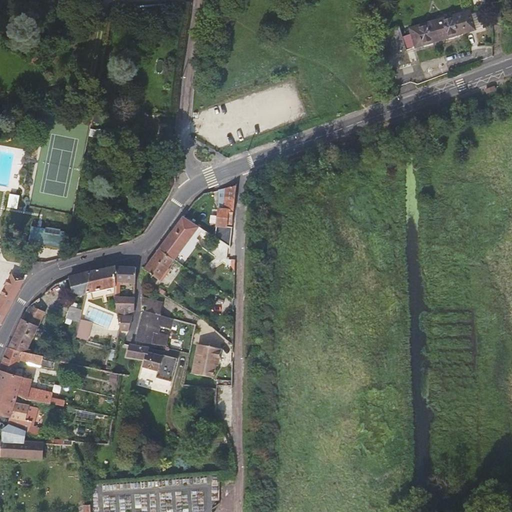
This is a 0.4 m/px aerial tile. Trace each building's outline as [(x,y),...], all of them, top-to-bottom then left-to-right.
[(170,13),(169,0),(132,0),(134,18),(165,16),(165,13),(170,13)] [(466,11),(408,28),(410,34),(401,36),(398,27),(386,30),(386,33),(392,54),(474,30),(470,16),(470,15),(467,16),(466,11)] [(470,16),(474,30),(483,27),(479,14),(470,16)] [(374,20),(378,36),(386,33),(386,30),(382,18),(374,20)] [(384,56),(392,54),(386,33),(378,36),(381,45),(384,56)] [(218,208),(214,237),(230,248),(232,228),(236,184),(224,187),(217,189),(218,208)] [(10,206),(17,207),(19,196),(13,194),(10,206)] [(159,249),(174,260),(198,227),(183,217),(164,242),(160,248),(159,249)] [(65,232),(31,226),(28,242),(63,247),(65,232)] [(159,249),(158,249),(143,269),(159,281),(175,260),(174,260),(159,249)] [(74,297),(115,287),(115,282),(115,266),(89,271),(68,277),(69,278),(74,297)] [(115,266),(115,282),(134,283),(135,283),(135,266),(115,266)] [(0,324),(15,296),(24,279),(11,273),(0,295),(0,324)] [(134,297),(114,297),(119,330),(125,331),(128,331),(135,309),(134,297)] [(59,316),(79,323),(79,321),(83,305),(64,299),(59,316)] [(146,299),(146,300),(144,306),(146,307),(145,311),(157,315),(158,315),(162,303),(146,299)] [(8,348),(30,354),(32,350),(28,349),(35,333),(39,334),(42,330),(37,328),(44,312),(29,306),(21,318),(20,318),(7,348),(8,348)] [(173,319),(163,316),(158,315),(157,315),(145,311),(141,318),(135,341),(163,347),(165,347),(166,341),(167,337),(158,335),(160,326),(170,328),(173,319)] [(75,337),(75,339),(86,342),(90,324),(79,321),(79,323),(75,337)] [(126,356),(144,360),(145,358),(146,354),(147,352),(148,348),(128,344),(126,356)] [(221,349),(198,344),(192,374),(213,378),(216,366),(218,366),(221,349)] [(41,365),(42,361),(43,357),(30,354),(8,348),(0,366),(0,370),(14,375),(20,359),(41,365)] [(162,356),(147,352),(146,354),(145,358),(144,360),(142,367),(156,371),(154,379),(175,385),(183,353),(164,349),(162,354),(162,356)] [(183,353),(175,385),(183,387),(183,385),(189,354),(183,353)] [(23,377),(14,375),(0,370),(0,415),(9,418),(9,424),(26,431),(36,435),(40,428),(39,425),(32,424),(35,407),(15,403),(17,398),(23,377)] [(31,379),(23,377),(17,398),(52,405),(54,393),(29,388),(31,379)] [(2,439),(24,441),(26,431),(9,424),(1,429),(2,439)] [(43,443),(24,441),(2,439),(2,457),(42,459),(43,443)] [(60,457),(61,445),(48,444),(45,443),(44,456),(60,457)] [(234,471),(219,472),(219,481),(234,481),(234,471)]
